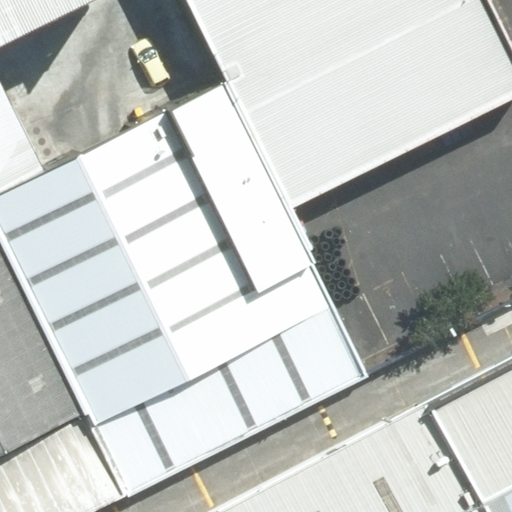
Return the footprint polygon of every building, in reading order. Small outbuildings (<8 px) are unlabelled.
[(0,0),(0,45),(91,0),(0,0)] [(179,0),(218,79),(281,204),(511,89),(511,56),(483,0),(179,0)] [(0,186),(0,244),(80,404),(122,490),(364,370),(281,204),(218,79),(0,186)] [(0,244),(0,443),(80,404),(0,244)] [(511,511),(511,358),(201,511),(511,511)]
